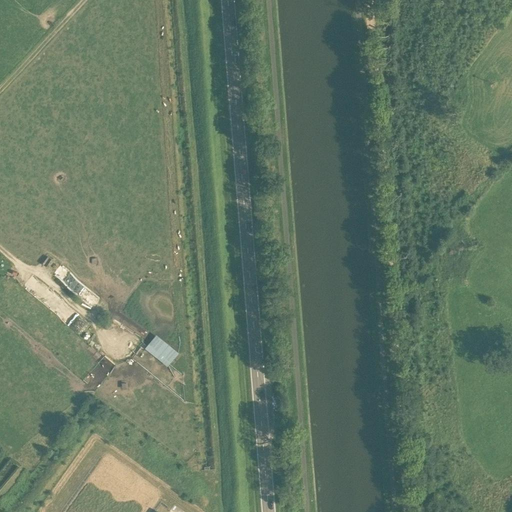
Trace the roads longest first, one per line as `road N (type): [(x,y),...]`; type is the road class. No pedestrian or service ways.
road 1 (secondary): [(268,511),(227,0)]
road 2 (track): [(405,511),(368,0)]
road 3 (track): [(0,246),(121,339)]
road 4 (track): [(84,0),(0,91)]
